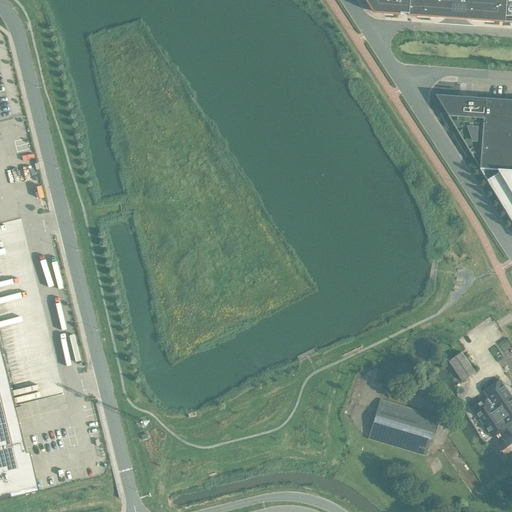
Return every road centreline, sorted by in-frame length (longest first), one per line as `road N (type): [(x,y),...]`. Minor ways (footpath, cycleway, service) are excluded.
road 1 (unclassified): [(133,511),(15,29),(0,0)]
road 2 (unclassified): [(404,83),(511,251)]
road 3 (unclassified): [(511,33),(393,25),(369,31)]
road 4 (unclassified): [(337,511),(315,500),(274,497),(208,511)]
